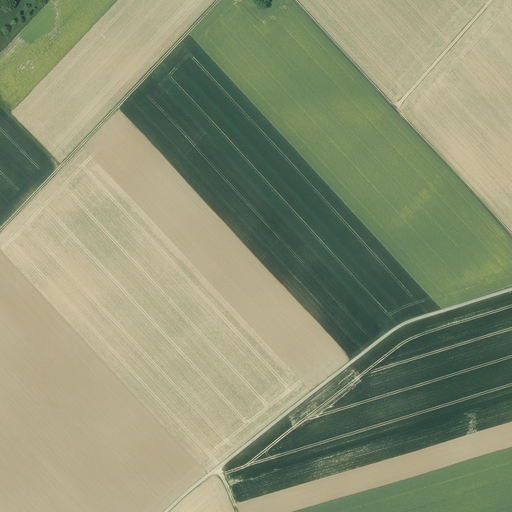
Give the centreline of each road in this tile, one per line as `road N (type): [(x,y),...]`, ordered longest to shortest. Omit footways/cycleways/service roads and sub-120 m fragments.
road 1 (track): [(511,294),(402,330),(172,511)]
road 2 (track): [(0,238),(226,0)]
road 3 (track): [(295,0),(511,235)]
road 4 (track): [(498,0),(398,112)]
